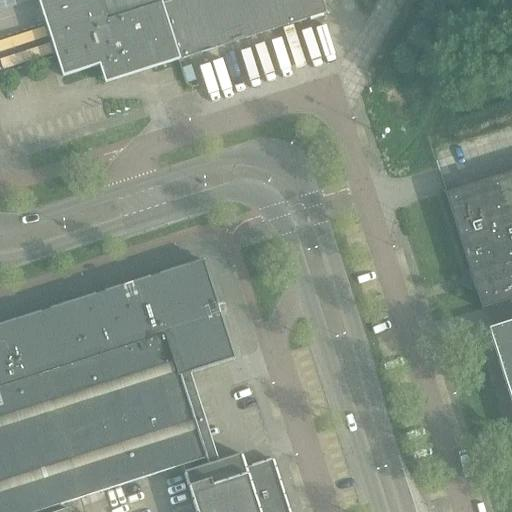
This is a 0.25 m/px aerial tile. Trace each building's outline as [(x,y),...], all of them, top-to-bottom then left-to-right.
[(101,66),(107,84),(326,15),(320,0),(37,0),(63,78),(101,66)] [(511,301),(511,174),(445,196),(482,311),(511,301)] [(40,314),(0,326),(0,511),(41,511),(182,468),(184,474),(217,463),(188,375),(235,360),(203,262),(50,311),(40,314)] [(511,404),(511,322),(489,330),(511,404)] [(241,456),(217,463),(184,474),(195,511),(289,511),(273,461),(245,469),(241,456)]
